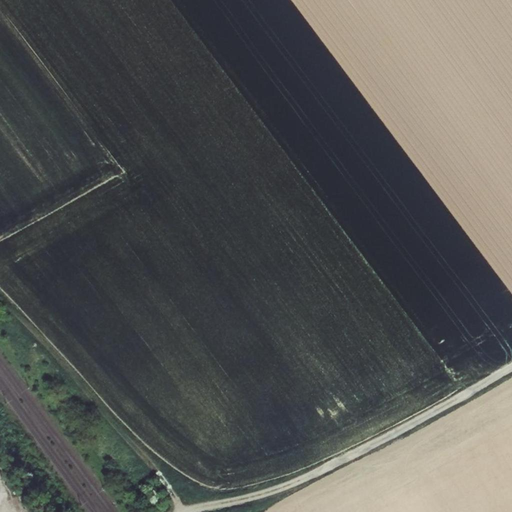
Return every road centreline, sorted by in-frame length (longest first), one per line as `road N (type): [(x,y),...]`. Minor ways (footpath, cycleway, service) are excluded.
road 1 (track): [(184,511),(286,486),(511,367)]
road 2 (track): [(181,511),(153,466),(0,297)]
